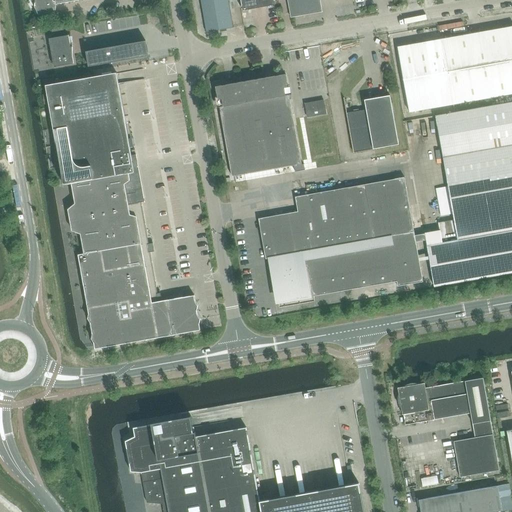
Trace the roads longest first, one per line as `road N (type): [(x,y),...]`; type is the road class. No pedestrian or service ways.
road 1 (unclassified): [(186,56),(505,0)]
road 2 (unclassified): [(239,350),(186,56)]
road 3 (unclassified): [(22,325),(34,269),(0,71)]
road 4 (unclassified): [(391,511),(358,329)]
road 5 (unclassified): [(358,329),(511,302)]
road 6 (unclassified): [(93,376),(239,350)]
road 7 (unclassified): [(239,350),(358,329)]
